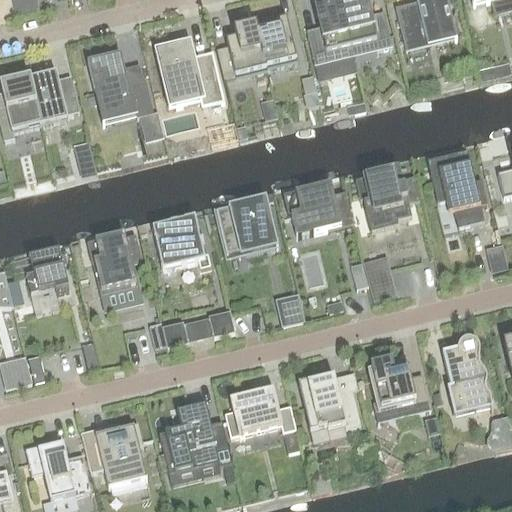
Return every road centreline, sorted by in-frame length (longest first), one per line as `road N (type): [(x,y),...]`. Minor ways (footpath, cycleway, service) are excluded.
road 1 (residential): [(511,295),(0,419)]
road 2 (residential): [(0,46),(187,0)]
